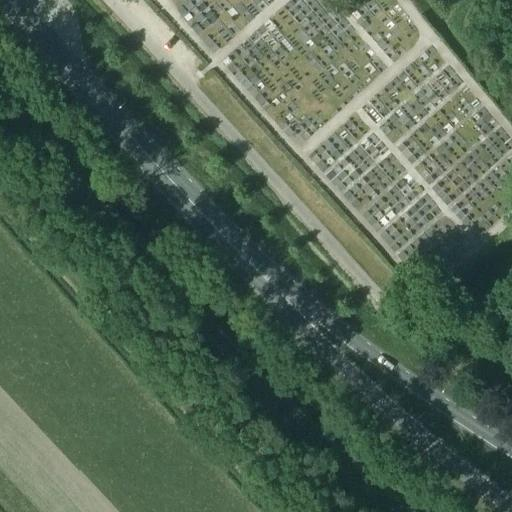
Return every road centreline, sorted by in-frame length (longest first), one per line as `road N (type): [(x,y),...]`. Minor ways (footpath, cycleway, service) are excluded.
road 1 (unclassified): [(511,360),(385,303),(112,0)]
road 2 (secondary): [(263,275),(7,0)]
road 3 (secondary): [(263,275),(371,392),(511,507)]
road 4 (secondary): [(511,448),(263,275)]
